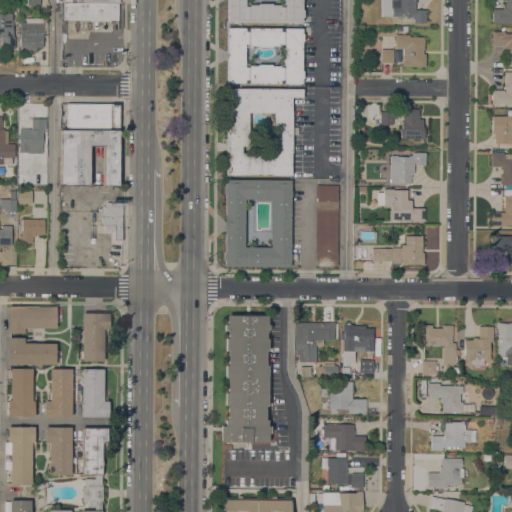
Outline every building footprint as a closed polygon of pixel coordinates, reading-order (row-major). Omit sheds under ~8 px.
[(227,21),(227,0),(302,0),(302,9),(303,9),(303,16),(302,16),(302,22),(227,21)] [(382,15),(382,0),(415,0),(415,9),(425,9),(425,22),(413,22),(413,18),(412,18),(412,16),(392,16),(392,15),(382,15)] [(505,0),(511,0),(511,22),(492,22),(492,9),(503,9),(503,6),(505,6),(505,0)] [(118,3),(117,19),(110,19),(110,21),(89,21),(90,19),(63,19),(63,2),(77,3),(118,3)] [(1,37),(0,37),(0,12),(12,13),(12,28),(13,28),(13,36),(15,36),(15,48),(1,47),(1,37)] [(20,21),(25,21),(25,18),(43,18),(43,47),(36,47),(36,50),(26,50),(26,47),(19,47),(20,21)] [(227,82),(227,27),(302,28),(302,33),(303,33),(303,40),(302,40),(301,70),(303,70),(303,77),(301,77),(301,83),(227,82)] [(511,63),(504,63),(504,45),(492,45),(492,31),(504,31),(504,33),(511,33),(511,63)] [(402,66),(402,59),(403,59),(403,55),(396,55),(396,47),(395,47),(395,34),(408,35),(408,36),(424,37),(424,50),(423,50),(423,53),(425,53),(425,66),(402,66)] [(380,58),(378,58),(378,49),(380,49),(392,49),(392,62),(380,62),(380,58)] [(511,71),(511,103),(507,103),(507,105),(501,104),(501,103),(498,103),(498,104),(496,104),(496,103),(491,103),(491,89),(503,90),(504,71),(511,71)] [(225,88),(302,88),(302,97),(291,97),(291,126),(298,126),(298,134),(290,134),(290,174),(225,175),(225,88)] [(66,129),(66,103),(118,104),(118,130),(66,129)] [(418,118),(422,118),(422,126),(424,126),(424,138),(400,138),(400,128),(402,128),(402,108),(418,108),(418,118)] [(380,124),(380,111),(392,111),(392,124),(380,124)] [(511,115),(511,143),(494,143),(494,133),(491,133),(491,115),(511,115)] [(0,157),(0,116),(1,116),(1,128),(4,128),(4,131),(7,131),(7,140),(12,140),(12,143),(15,143),(15,157),(0,157)] [(19,151),(20,128),(31,128),(31,118),(45,118),(45,131),(43,131),(42,152),(19,151)] [(117,185),(102,185),(102,145),(89,145),(89,184),(59,184),(60,129),(66,129),(118,130),(117,185)] [(390,183),(390,181),(388,181),(388,178),(390,178),(390,177),(389,177),(389,164),(390,164),(390,155),(412,155),(412,152),(424,152),(424,164),(413,164),(413,173),(410,173),(410,183),(390,183)] [(511,184),(501,184),(501,166),(491,166),(491,152),(503,152),(503,153),(511,153),(511,184)] [(224,258),(225,179),(291,180),(289,259),(284,266),(235,267),(224,258)] [(337,185),(337,264),(316,264),(315,185),(337,185)] [(389,219),(389,210),(390,210),(390,206),(388,206),(387,207),(385,207),(385,206),(383,206),(383,204),(376,204),(376,192),(383,192),(383,188),(407,188),(407,199),(411,199),(411,207),(424,207),(424,220),(411,220),(411,219),(389,219)] [(31,190),(31,203),(18,203),(18,189),(31,190)] [(511,190),(511,224),(502,224),(502,225),(490,225),(491,211),(504,211),(504,208),(503,208),(503,190),(511,190)] [(0,199),(16,199),(16,211),(3,211),(3,208),(0,208),(0,199)] [(122,205),(121,207),(124,207),(124,214),(122,214),(121,240),(114,240),(114,231),(105,230),(105,225),(101,225),(102,206),(105,206),(105,205),(118,205),(122,205)] [(45,219),(44,234),(35,233),(35,236),(32,236),(32,242),(18,242),(18,234),(21,234),(21,218),(45,219)] [(0,244),(0,229),(1,229),(1,225),(11,225),(11,245),(0,244)] [(376,231),(375,242),(359,241),(360,230),(376,231)] [(390,263),(390,260),(371,260),(371,247),(391,248),(391,247),(400,247),(401,244),(405,244),(405,234),(422,235),(421,251),(423,251),(423,264),(390,263)] [(511,235),(511,244),(511,256),(510,256),(510,265),(506,265),(506,264),(490,263),(491,235),(511,235)] [(56,306),(55,328),(24,327),(24,333),(8,332),(8,305),(56,306)] [(82,312),(109,312),(109,328),(103,328),(103,360),(81,360),(82,312)] [(267,315),(267,324),(269,324),(269,329),(265,329),(265,338),(268,338),(268,350),(265,350),(265,365),(267,365),(267,405),(265,405),(265,420),(267,420),(267,425),(270,425),(270,432),(268,432),(268,442),(220,441),(220,430),(212,430),(212,426),(220,426),(220,425),(225,425),(225,419),(227,419),(227,405),(224,405),(225,392),(227,392),(227,378),(225,378),(225,365),(227,365),(227,350),(225,350),(225,338),(227,338),(227,332),(226,332),(226,329),(224,329),(224,324),(226,324),(226,314),(267,315)] [(334,322),(334,339),(323,339),(323,344),(316,344),(315,361),(295,361),(296,321),(334,322)] [(342,339),(340,339),(340,329),(344,329),(344,324),(345,323),(346,322),(349,322),(350,323),(353,323),(353,325),(365,325),(365,328),(373,327),(373,350),(364,350),(354,350),(354,362),(342,362),(342,350),(343,349),(342,339)] [(501,358),(501,356),(500,356),(500,341),(499,341),(499,339),(500,339),(499,334),(498,334),(497,322),(511,322),(511,363),(506,364),(506,358),(501,358)] [(441,363),(442,348),(443,348),(443,345),(421,344),(421,324),(431,324),(431,327),(441,327),(442,324),(452,324),(451,342),(454,342),(456,349),(457,356),(456,356),(457,362),(454,362),(454,364),(441,363)] [(464,339),(471,339),(471,337),(478,338),(478,325),(493,326),(492,341),(490,341),(489,355),(490,355),(490,359),(488,359),(488,361),(483,360),(483,364),(472,363),(472,359),(471,359),(471,361),(466,360),(466,359),(463,359),(464,339)] [(7,363),(7,337),(24,337),(24,342),(55,343),(55,364),(7,363)] [(358,371),(359,359),(373,359),(372,372),(358,371)] [(323,375),(323,360),(333,360),(333,365),(338,365),(337,375),(323,375)] [(421,373),(421,360),(435,360),(435,373),(421,373)] [(341,366),(349,366),(349,374),(341,374),(341,366)] [(31,400),(34,400),(34,416),(7,415),(7,400),(10,400),(11,368),(32,368),(31,400)] [(71,368),(71,416),(44,416),(44,400),(50,400),(50,368),(71,368)] [(82,368),(103,368),(103,401),(108,401),(107,416),(81,416),(82,368)] [(329,408),(329,395),(320,395),(320,380),(352,381),(351,398),(365,398),(365,413),(348,413),(348,408),(329,408)] [(462,385),(462,392),(459,392),(459,401),(462,401),(462,412),(441,412),(441,402),(439,402),(439,396),(427,396),(427,392),(426,392),(426,387),(427,387),(427,382),(439,382),(439,385),(462,385)] [(492,389),(493,390),(493,392),(493,393),(493,395),(492,396),(491,398),(488,399),(485,399),(484,398),(482,397),(481,395),(481,392),(481,390),(482,388),(485,387),(487,386),(490,387),(492,388),(492,389)] [(493,406),(493,414),(478,414),(478,405),(493,406)] [(464,420),(464,429),(475,429),(475,441),(464,441),(464,446),(458,446),(458,448),(455,448),(455,446),(454,446),(454,448),(451,448),(451,446),(450,446),(450,448),(446,448),(446,447),(441,447),(441,449),(430,449),(430,435),(442,435),(442,428),(444,428),(444,421),(464,420)] [(328,436),(322,436),(322,423),(353,423),(353,429),(354,429),(354,435),(365,435),(365,449),(328,449),(328,436)] [(31,484),(10,483),(10,442),(7,442),(7,426),(34,426),(34,442),(31,442),(31,484)] [(71,427),(70,475),(49,474),(50,442),(44,442),(44,426),(71,427)] [(81,511),(94,511),(94,506),(82,506),(82,486),(84,487),(84,478),(95,478),(95,474),(82,474),(82,427),(107,428),(107,441),(102,441),(102,474),(101,474),(101,483),(103,483),(103,501),(100,501),(100,511),(81,511)] [(511,455),(511,469),(503,469),(503,455),(511,455)] [(326,483),(327,468),(321,468),(322,458),(327,458),(327,457),(346,457),(346,472),(362,473),(362,487),(349,487),(350,479),(346,479),(346,484),(326,483)] [(426,472),(438,472),(438,465),(441,465),(441,463),(440,463),(440,459),(441,459),(441,458),(461,457),(461,459),(462,459),(462,465),(461,465),(461,468),(463,468),(463,477),(462,477),(462,484),(446,484),(446,487),(444,487),(444,490),(438,490),(438,486),(426,487),(426,472)] [(500,470),(494,472),(491,462),(497,460),(500,470)] [(356,492),(356,491),(362,491),(362,511),(357,511),(322,511),(322,510),(316,510),(316,502),(314,502),(314,500),(309,500),(309,490),(315,490),(315,492),(322,492),(356,492)] [(220,511),(220,497),(237,497),(237,495),(241,495),(241,497),(271,498),(271,495),(275,495),(275,497),(291,498),(290,511),(220,511)] [(440,511),(441,510),(429,507),(431,495),(463,502),(463,504),(472,505),(470,511),(440,511)] [(31,511),(9,511),(10,499),(31,500),(31,511)]
